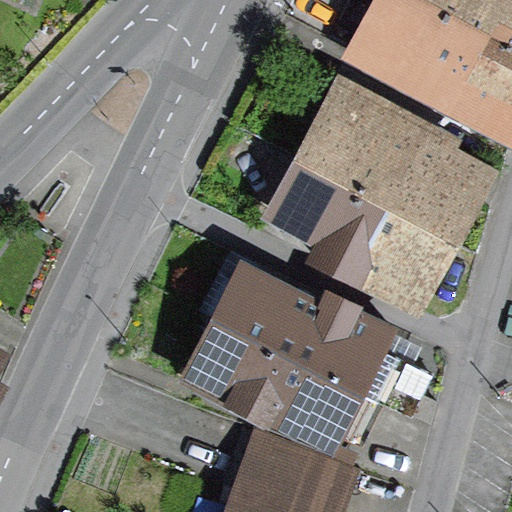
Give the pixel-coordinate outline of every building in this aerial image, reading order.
[(430,0),(393,0),(365,54),(443,95),(477,25),(430,0)] [(511,0),(430,0),(477,25),(511,42),(511,0)] [(443,95),(511,131),(511,42),(477,25),(443,95)] [(488,168),(344,94),(307,164),(449,240),(488,168)] [(318,258),(414,306),(449,240),(307,164),(285,207),(308,218),(302,228),(327,240),(318,258)] [(426,374),(375,349),(388,324),(328,294),(321,307),(251,272),(226,322),(381,399),(394,405),(408,412),(426,374)] [(297,410),(360,441),(381,399),(226,322),(204,363),(207,364),(202,375),(269,414),(292,420),(297,410)] [(250,465),(259,468),(242,511),(332,511),(351,466),(263,431),(250,465)]
